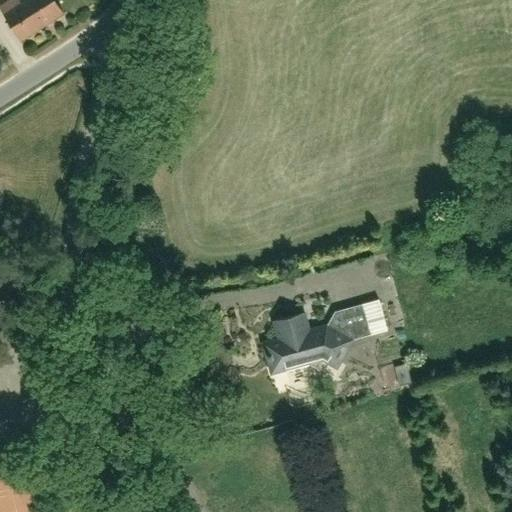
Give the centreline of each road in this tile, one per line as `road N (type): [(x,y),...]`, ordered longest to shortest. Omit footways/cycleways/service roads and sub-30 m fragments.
road 1 (residential): [(200,511),(97,342),(80,297),(80,184),(117,19)]
road 2 (unknown): [(89,320),(373,271)]
road 3 (unknown): [(75,252),(33,323),(28,371),(50,480),(67,511)]
road 4 (residential): [(0,96),(117,19)]
